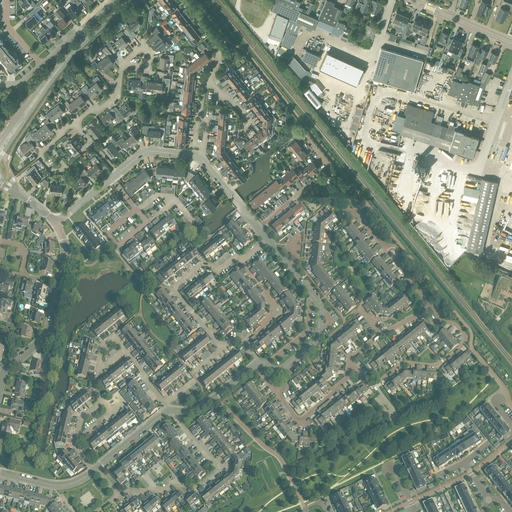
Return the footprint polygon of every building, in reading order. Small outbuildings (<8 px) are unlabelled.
[(19,0),(18,1),(19,1),(21,3),(20,4),(22,7),(22,6),(26,10),(26,9),(32,5),(35,8),(37,6),(32,0),(28,0),(27,0),(19,0)] [(73,4),(67,9),(74,18),(82,11),(77,6),(80,3),(77,0),(70,0),(73,4)] [(171,0),(170,1),(169,0),(167,0),(161,5),(164,9),(165,8),(175,0),(171,0)] [(179,0),(175,0),(165,8),(169,13),(172,11),(174,13),(178,10),(174,6),(180,1),(179,0)] [(244,0),(251,3),(249,7),(254,10),(256,5),(257,5),(259,1),(261,3),(262,0),(244,0)] [(292,7),(275,0),(273,5),(272,10),(271,10),(289,18),(296,21),(300,11),(299,11),(292,8),(292,7)] [(292,8),(299,11),(300,7),(299,7),(299,6),(301,1),(297,0),(295,0),(292,7),(292,8)] [(318,19),(319,20),(335,27),(335,26),(337,22),(342,10),(333,6),(335,3),(327,0),(318,19)] [(370,0),(358,0),(357,4),(355,9),(356,8),(360,10),(359,12),(362,14),(363,11),(366,13),(368,9),(367,8),(370,0)] [(375,16),(375,14),(378,15),(382,4),(373,1),(369,12),(371,12),(370,15),(371,16),(374,16),(375,16)] [(485,16),(490,4),(482,1),(478,12),(478,13),(479,14),(480,14),(481,14),(485,16)] [(46,7),(43,3),(40,6),(45,12),(48,10),(46,7)] [(34,8),(29,13),(31,16),(25,22),(31,28),(40,20),(34,14),(41,8),(38,5),(37,6),(34,8)] [(176,16),(173,18),(176,22),(183,16),(186,14),(189,12),(188,10),(186,8),(183,11),(184,12),(181,14),(178,10),(174,13),(176,16)] [(500,8),(496,20),(498,21),(499,22),(500,23),(501,22),(504,23),(508,12),(500,8)] [(65,21),(68,19),(60,9),(55,14),(61,20),(58,23),(62,28),(67,23),(65,21)] [(300,11),(296,21),(301,23),(315,29),(319,20),(318,19),(300,11)] [(396,12),(391,25),(393,26),(394,24),(398,25),(398,24),(402,15),(396,12)] [(277,13),(269,36),(280,40),(288,18),(277,13)] [(401,33),(405,35),(407,29),(404,28),(406,22),(408,17),(402,15),(398,24),(402,25),(400,29),(403,30),(401,33)] [(176,22),(180,26),(186,21),(183,16),(176,22)] [(126,28),(127,30),(130,32),(131,31),(132,32),(138,28),(141,26),(140,26),(141,25),(136,20),(128,27),(128,26),(126,27),(123,22),(127,19),(125,18),(121,21),(122,23),(126,28)] [(289,18),(285,30),(296,35),(301,23),(296,21),(289,18)] [(409,24),(407,29),(411,31),(410,33),(412,33),(413,30),(418,32),(422,23),(421,23),(422,22),(418,20),(417,22),(414,20),(412,25),(409,24)] [(49,27),(46,29),(52,37),(53,37),(55,35),(57,32),(59,29),(55,25),(54,25),(50,21),(46,24),(49,27)] [(190,25),(186,21),(180,26),(183,30),(190,25)] [(429,27),(422,23),(418,32),(423,35),(420,43),(425,45),(428,38),(425,36),(429,27)] [(187,35),(193,29),(190,25),(183,30),(187,35)] [(352,28),(344,25),(342,29),(350,33),(352,28)] [(367,25),(360,44),(370,48),(377,29),(367,25)] [(44,43),(44,44),(50,39),(49,38),(51,37),(52,37),(46,29),(43,27),(39,30),(42,33),(38,36),(40,38),(41,39),(40,40),(43,43),(44,43)] [(153,45),(161,38),(159,36),(161,34),(157,29),(152,33),(154,35),(149,39),(153,45)] [(189,39),(197,33),(200,31),(198,29),(198,30),(197,30),(195,31),(193,29),(187,35),(185,35),(189,39)] [(115,39),(117,41),(123,48),(127,44),(124,40),(127,38),(122,31),(117,35),(118,37),(115,39)] [(437,42),(436,47),(442,49),(443,45),(444,45),(445,43),(448,35),(442,32),(440,36),(439,35),(438,39),(439,39),(438,40),(437,42)] [(197,33),(188,41),(193,46),(196,43),(195,42),(200,38),(197,33)] [(161,38),(153,45),(158,50),(162,47),(164,49),(165,51),(173,45),(166,36),(162,40),(161,38)] [(452,53),(458,40),(457,40),(457,39),(454,37),(454,38),(453,38),(450,44),(447,43),(444,50),(452,53)] [(0,61),(1,62),(8,69),(11,73),(13,72),(18,67),(21,64),(17,59),(16,59),(2,43),(3,43),(0,39),(0,61)] [(123,48),(117,41),(115,43),(112,39),(106,43),(112,50),(114,48),(117,52),(123,48)] [(458,40),(452,53),(460,57),(463,50),(459,48),(462,42),(461,42),(462,41),(459,39),(458,40)] [(311,45),(309,50),(318,54),(320,49),(311,45)] [(472,62),(478,47),(472,45),(466,60),(472,62)] [(104,52),(99,56),(102,60),(109,68),(114,64),(113,62),(116,59),(108,49),(106,47),(102,50),(104,52)] [(381,48),(372,79),(414,91),(423,61),(381,48)] [(482,58),(485,59),(488,52),(482,49),(481,52),(479,51),(477,55),(474,61),(476,61),(476,62),(479,63),(482,58)] [(315,65),(319,56),(306,50),(302,59),(315,65)] [(327,52),(319,69),(356,85),(364,68),(327,52)] [(205,53),(201,56),(206,63),(210,60),(205,53)] [(492,53),(489,61),(488,61),(487,65),(490,66),(492,62),(495,64),(498,56),(492,53)] [(165,59),(160,58),(159,68),(168,69),(169,61),(173,62),(174,55),(166,54),(165,59)] [(197,60),(202,66),(206,63),(201,56),(197,59),(197,60)] [(103,73),(109,68),(102,60),(97,64),(95,61),(91,64),(96,70),(99,67),(103,73)] [(196,61),(192,63),(198,70),(199,71),(203,68),(202,66),(197,60),(196,61)] [(486,64),(481,62),(478,73),(483,75),(486,64)] [(188,63),(187,64),(188,66),(193,72),(194,72),(196,70),(198,73),(200,73),(200,72),(199,71),(198,70),(192,63),(189,65),(188,63)] [(182,73),(183,73),(185,73),(193,74),(193,72),(194,72),(193,72),(188,66),(187,64),(186,65),(188,67),(186,68),(182,67),(182,73)] [(229,69),(227,66),(219,72),(225,79),(232,74),(229,69)] [(225,79),(221,83),(222,85),(223,86),(227,82),(227,81),(229,84),(238,76),(235,72),(232,74),(225,79)] [(487,84),(491,74),(485,72),(481,81),(487,84)] [(454,74),(452,80),(448,94),(457,97),(456,101),(459,102),(460,102),(461,100),(472,104),(479,85),(468,81),(469,79),(454,74)] [(90,84),(92,86),(97,93),(102,90),(99,86),(103,83),(97,76),(92,80),(92,82),(90,84)] [(232,87),(241,80),(238,76),(229,84),(232,87)] [(169,87),(170,79),(166,79),(165,84),(155,83),(154,93),(156,93),(157,92),(162,93),(165,94),(165,87),(169,87)] [(135,91),(143,92),(143,85),(140,84),(140,82),(137,81),(137,82),(133,82),(133,81),(129,80),(128,83),(128,84),(128,89),(135,89),(135,91)] [(236,92),(245,84),(241,80),(232,87),(230,89),(227,91),(229,93),(234,89),(236,92)] [(151,92),(154,93),(155,83),(144,82),(143,85),(143,92),(146,92),(146,91),(151,91),(151,92)] [(239,96),(246,91),(248,89),(245,84),(236,92),(239,96)] [(97,93),(92,86),(89,88),(86,85),(81,89),(86,96),(89,94),(92,98),(97,93)] [(303,93),(316,109),(322,104),(309,88),(303,93)] [(74,95),(72,97),(80,107),(86,103),(83,99),(86,97),(80,90),(77,93),(74,95)] [(246,91),(239,96),(243,101),(250,95),(246,91)] [(250,107),(257,101),(260,99),(257,95),(247,103),(250,107)] [(74,112),(80,107),(72,97),(69,100),(72,103),(70,104),(67,101),(63,104),(68,110),(69,110),(71,109),(74,112)] [(68,110),(63,104),(61,101),(57,104),(52,108),(59,116),(64,112),(65,113),(68,110)] [(254,111),(261,106),(257,101),(250,107),(254,111)] [(119,111),(116,114),(117,114),(121,119),(121,120),(125,117),(133,111),(126,103),(124,104),(125,105),(119,110),(120,111),(119,111)] [(257,115),(267,107),(264,103),(261,106),(254,111),(257,115)] [(463,133),(430,122),(434,112),(407,104),(404,113),(406,114),(405,117),(403,123),(400,133),(458,152),(457,155),(472,160),(475,150),(477,149),(478,147),(477,145),(480,135),(466,130),(466,131),(464,130),(463,133)] [(179,105),(179,107),(181,107),(181,111),(181,113),(185,114),(190,114),(190,112),(190,106),(182,105),(179,105)] [(257,115),(261,119),(267,114),(270,111),(267,107),(257,115)] [(53,121),(59,116),(52,108),(53,109),(45,116),(47,118),(51,124),(52,125),(55,122),(53,121)] [(216,115),(216,117),(218,117),(227,118),(229,119),(230,113),(228,113),(227,113),(227,110),(220,110),(219,112),(219,115),(216,115)] [(262,119),(263,120),(271,121),(273,121),(274,116),(270,111),(267,114),(261,119),(261,120),(262,119)] [(118,122),(121,119),(117,114),(116,114),(115,112),(111,115),(109,112),(101,119),(106,126),(115,119),(118,122)] [(403,123),(405,117),(396,114),(394,120),(403,123)] [(176,122),(176,124),(178,124),(186,125),(187,117),(178,116),(178,122),(176,122)] [(47,127),(51,124),(47,118),(41,123),(43,126),(40,128),(47,136),(52,132),(47,127)] [(93,125),(97,122),(95,119),(89,124),(91,127),(87,130),(95,139),(101,134),(93,125)] [(153,140),(154,131),(154,126),(152,125),(151,126),(143,126),(143,133),(147,133),(146,139),(153,140)] [(30,130),(28,131),(30,134),(31,134),(34,138),(37,141),(39,139),(41,141),(47,136),(40,128),(38,130),(36,127),(31,131),(30,130)] [(154,131),(153,140),(159,141),(160,135),(164,135),(165,128),(161,127),(160,131),(154,131)] [(128,139),(133,145),(138,141),(135,138),(139,135),(133,128),(130,131),(133,134),(128,139)] [(249,130),(247,132),(258,144),(262,141),(256,134),(254,136),(249,130)] [(272,131),(262,130),(261,131),(260,131),(266,138),(267,139),(272,135),(273,131),(272,131)] [(262,141),(266,138),(260,131),(256,134),(262,141)] [(253,148),(258,144),(247,132),(246,133),(250,139),(248,141),(253,148)] [(39,144),(34,138),(31,134),(25,139),(28,143),(25,145),(24,144),(20,148),(21,150),(20,153),(21,155),(23,156),(25,156),(26,155),(27,157),(32,153),(31,152),(36,148),(35,147),(39,144)] [(65,135),(60,139),(63,143),(65,145),(67,147),(68,146),(71,149),(78,143),(75,138),(70,142),(68,139),(65,135)] [(119,145),(116,142),(113,138),(108,142),(110,144),(104,149),(107,153),(107,154),(111,159),(118,153),(114,148),(119,145)] [(133,145),(128,139),(125,141),(122,138),(120,140),(120,139),(116,142),(119,145),(122,149),(125,147),(128,150),(133,145)] [(302,145),(299,142),(297,143),(295,140),(289,145),(291,148),(290,148),(293,152),(302,145)] [(248,141),(245,143),(243,141),(240,141),(236,144),(240,149),(244,146),(249,152),(253,148),(248,141)] [(74,157),(70,160),(72,163),(76,159),(81,155),(79,153),(78,151),(82,148),(78,143),(71,149),(74,153),(72,154),(74,157)] [(306,150),(307,149),(305,147),(304,148),(303,148),(304,147),(302,145),(302,146),(302,145),(293,152),(296,156),(303,151),(304,151),(306,150)] [(219,157),(225,152),(224,151),(224,150),(216,149),(216,153),(214,154),(217,158),(218,158),(219,157)] [(299,160),(308,153),(306,150),(304,151),(303,151),(296,156),(299,160)] [(218,158),(221,162),(228,156),(225,152),(219,157),(218,158)] [(101,163),(95,156),(90,160),(94,165),(91,168),(97,175),(102,171),(98,166),(101,163)] [(225,166),(232,160),(228,156),(221,162),(219,163),(216,166),(218,167),(222,164),(222,165),(223,164),(225,166)] [(228,170),(235,164),(237,162),(234,158),(232,160),(225,166),(228,170)] [(313,162),(309,165),(315,171),(314,172),(315,174),(317,172),(315,171),(318,169),(313,162)] [(231,174),(238,168),(235,164),(228,170),(231,174)] [(391,164),(389,179),(393,180),(393,184),(396,184),(396,180),(399,180),(401,165),(391,164)] [(32,172),(26,177),(30,181),(37,175),(39,174),(37,171),(37,169),(36,168),(34,165),(29,169),(32,172)] [(305,168),(311,175),(314,172),(315,171),(309,165),(305,168)] [(161,176),(162,166),(156,166),(156,167),(150,169),(153,175),(156,174),(155,176),(161,176)] [(405,175),(410,177),(414,168),(409,166),(405,175)] [(426,179),(429,168),(425,167),(419,166),(418,172),(423,173),(422,174),(421,174),(420,174),(420,176),(421,176),(422,176),(422,178),(426,179)] [(93,179),(97,175),(91,168),(87,171),(93,179)] [(187,179),(190,172),(185,169),(185,168),(179,168),(179,169),(178,180),(185,181),(187,179)] [(242,173),(238,168),(231,174),(233,176),(231,178),(232,179),(229,181),(230,182),(242,173)] [(293,168),(289,171),(299,183),(296,179),(297,178),(298,179),(300,177),(298,175),(297,174),(296,172),(293,168)] [(309,181),(310,182),(312,181),(309,176),(311,175),(305,168),(301,171),(307,178),(308,177),(309,178),(307,180),(309,182),(309,181)] [(150,176),(153,175),(150,169),(145,170),(144,169),(139,173),(146,181),(150,177),(150,176)] [(300,169),(296,172),(297,174),(298,175),(300,177),(303,181),(305,179),(309,184),(310,182),(309,181),(309,182),(307,180),(309,178),(308,177),(307,178),(301,171),(300,169)] [(288,170),(284,173),(285,175),(286,174),(291,181),(294,179),(298,184),(299,183),(289,171),(288,170)] [(187,179),(186,181),(188,182),(188,181),(192,185),(200,179),(196,175),(195,175),(190,172),(187,179)] [(142,185),(146,181),(139,173),(136,176),(137,176),(136,177),(142,185)] [(242,173),(230,182),(231,184),(234,182),(235,182),(237,181),(239,183),(246,178),(242,173)] [(37,175),(30,181),(34,186),(41,180),(41,179),(42,178),(39,174),(37,175)] [(285,175),(282,177),(287,184),(288,184),(291,181),(286,174),(285,175)] [(87,185),(81,178),(79,175),(74,178),(77,181),(82,188),(87,185)] [(280,175),(276,178),(277,180),(283,188),(286,185),(287,186),(289,185),(288,184),(287,184),(282,177),(280,175)] [(137,188),(142,185),(136,177),(135,178),(134,178),(131,180),(137,188)] [(196,190),(203,184),(202,183),(202,182),(200,179),(192,185),(196,190)] [(129,187),(126,190),(131,196),(134,193),(133,192),(137,188),(131,180),(129,182),(128,181),(126,183),(126,184),(127,185),(129,187)] [(279,191),(283,188),(277,180),(273,183),(279,191)] [(78,192),(82,188),(77,181),(72,185),(78,192)] [(511,188),(482,182),(465,253),(498,260),(511,197),(511,188)] [(276,194),(279,191),(273,183),(269,186),(274,192),(276,194)] [(199,194),(207,188),(204,185),(203,184),(196,190),(199,194)] [(272,194),(274,192),(269,186),(266,189),(272,197),(273,196),(272,194)] [(199,194),(197,196),(198,198),(201,196),(203,199),(205,197),(210,193),(209,192),(210,191),(207,188),(199,194)] [(271,198),(272,197),(266,189),(262,192),(267,198),(269,196),(271,198)] [(147,190),(142,194),(146,199),(151,195),(148,192),(147,190)] [(263,201),(267,198),(262,192),(258,195),(263,201)] [(121,202),(114,194),(108,198),(115,207),(121,202)] [(259,204),(263,201),(258,195),(254,198),(259,204)] [(205,209),(213,202),(209,198),(207,199),(205,197),(203,199),(198,203),(200,206),(201,204),(205,209)] [(447,213),(447,203),(446,203),(446,197),(439,197),(438,213),(447,213)] [(108,198),(103,202),(110,211),(112,213),(114,211),(112,209),(115,207),(108,198)] [(255,208),(259,204),(254,198),(250,201),(249,203),(254,209),(256,208),(255,208)] [(103,202),(98,206),(105,215),(106,214),(107,216),(108,215),(107,213),(110,211),(103,202)] [(213,202),(205,209),(208,213),(216,207),(213,202)] [(300,216),(304,213),(303,212),(306,211),(301,204),(296,209),(294,209),(300,216)] [(105,215),(98,206),(93,211),(94,212),(100,219),(101,219),(105,215)] [(294,210),(291,212),(298,221),(301,218),(300,216),(294,209),(296,209),(294,207),(292,208),(294,210)] [(324,216),(330,224),(336,219),(330,211),(328,213),(326,210),(323,212),(326,215),(324,216)] [(101,220),(101,219),(100,219),(94,212),(89,216),(96,224),(101,220)] [(294,224),(298,221),(291,212),(288,215),(287,215),(292,222),(294,224)] [(286,216),(283,219),(288,225),(292,222),(287,215),(288,215),(287,213),(285,214),(286,216)] [(324,216),(322,213),(319,215),(322,218),(318,221),(319,222),(316,224),(324,228),(330,224),(324,216)] [(163,222),(170,230),(174,227),(177,225),(173,221),(175,219),(172,215),(168,219),(163,222)] [(12,227),(12,230),(15,230),(16,229),(21,230),(22,226),(24,217),(18,216),(17,222),(14,221),(12,227)] [(29,232),(32,226),(28,225),(30,219),(24,217),(22,226),(27,228),(27,231),(29,232)] [(235,225),(233,223),(237,219),(235,217),(230,222),(229,223),(230,224),(227,227),(230,231),(239,224),(238,222),(235,225)] [(279,219),(277,221),(279,222),(276,225),(281,231),(282,233),(286,230),(279,222),(280,221),(279,219)] [(290,227),(288,225),(283,219),(280,221),(279,222),(286,230),(290,227)] [(165,234),(170,230),(163,222),(159,226),(165,234)] [(37,234),(42,226),(37,223),(34,227),(32,226),(29,232),(31,233),(35,236),(37,234)] [(347,224),(341,229),(342,232),(344,230),(347,234),(355,228),(356,227),(359,225),(358,223),(355,225),(356,226),(354,227),(354,226),(352,224),(349,226),(348,225),(347,224)] [(80,237),(88,230),(84,224),(75,231),(80,237)] [(233,235),(239,230),(238,228),(241,226),(239,224),(230,231),(228,233),(232,237),(233,235)] [(324,234),(324,228),(316,224),(316,228),(314,228),(314,233),(324,234)] [(273,234),(275,236),(281,231),(276,225),(272,228),(275,232),(273,234)] [(355,228),(347,234),(351,238),(358,232),(357,230),(356,229),(357,228),(358,229),(361,226),(359,225),(356,227),(355,228)] [(42,226),(37,234),(40,236),(38,238),(40,240),(41,242),(46,239),(44,235),(47,229),(42,226)] [(161,238),(165,234),(159,226),(154,229),(161,238)] [(156,241),(161,238),(154,229),(150,233),(156,241)] [(84,242),(93,235),(88,230),(80,237),(84,242)] [(237,239),(246,232),(244,230),(241,233),(239,230),(233,235),(237,239)] [(358,232),(351,238),(354,242),(362,236),(363,235),(366,233),(364,231),(361,233),(362,234),(361,235),(360,234),(358,232)] [(237,239),(234,241),(238,245),(246,239),(244,236),(247,234),(246,232),(237,239)] [(362,236),(354,242),(357,246),(360,243),(360,244),(363,241),(365,240),(363,238),(362,237),(363,236),(364,237),(367,234),(366,233),(363,235),(362,236)] [(89,247),(97,241),(93,235),(84,242),(89,247)] [(219,239),(216,236),(214,237),(221,246),(226,242),(221,237),(219,239)] [(217,249),(221,246),(214,237),(213,239),(215,242),(213,243),(217,249)] [(248,241),(246,239),(238,245),(237,246),(241,250),(244,248),(252,240),(251,238),(248,241)] [(45,250),(54,249),(54,243),(48,244),(46,239),(41,242),(42,244),(41,244),(42,250),(45,250)] [(144,243),(151,251),(155,247),(149,239),(144,243)] [(357,246),(355,247),(358,252),(366,245),(367,244),(370,242),(368,240),(366,242),(367,244),(366,245),(365,243),(363,241),(360,244),(360,243),(357,246)] [(93,253),(101,246),(97,241),(89,247),(93,253)] [(141,257),(145,253),(140,246),(136,242),(132,246),(139,254),(141,257)] [(217,249),(213,243),(211,245),(208,242),(206,244),(213,252),(217,249)] [(366,245),(358,252),(362,256),(369,249),(368,247),(367,246),(368,245),(369,246),(371,244),(370,242),(367,244),(366,245)] [(151,251),(144,243),(140,246),(145,253),(146,255),(151,251)] [(209,256),(213,252),(206,244),(205,245),(207,248),(204,250),(209,256)] [(134,258),(139,254),(132,246),(128,250),(134,258)] [(190,251),(188,252),(194,259),(198,264),(200,263),(196,259),(197,258),(196,257),(198,256),(194,251),(195,250),(192,247),(189,250),(190,251)] [(369,249),(362,256),(365,260),(373,253),(374,252),(377,250),(375,248),(372,250),(373,252),(372,253),(371,251),(369,249)] [(42,258),(48,259),(48,255),(55,255),(54,249),(45,250),(45,255),(42,255),(42,258)] [(209,256),(204,250),(203,251),(200,249),(198,251),(200,253),(205,259),(209,256)] [(136,260),(134,258),(128,250),(123,253),(126,257),(124,259),(129,265),(136,260)] [(373,253),(365,260),(368,264),(376,257),(374,255),(373,254),(374,253),(375,254),(378,252),(377,250),(374,252),(373,253)] [(187,251),(183,254),(184,256),(190,262),(192,261),(193,260),(194,261),(193,262),(196,266),(198,264),(194,259),(188,252),(187,251)] [(188,269),(180,259),(178,256),(174,260),(176,262),(181,269),(184,267),(187,270),(188,269)] [(187,264),(190,262),(184,256),(180,259),(188,269),(190,268),(187,264)] [(379,257),(372,263),(375,267),(383,261),(384,260),(386,258),(385,256),(382,258),(383,259),(382,260),(381,259),(380,257),(379,257)] [(48,261),(48,259),(42,258),(41,260),(44,261),(43,266),(52,268),(53,263),(48,261)] [(383,261),(375,267),(376,268),(378,271),(386,265),(384,263),(383,262),(384,261),(385,262),(388,260),(386,258),(384,260),(383,261)] [(321,266),(321,260),(312,259),(311,264),(313,264),(312,269),(321,266)] [(252,273),(263,264),(260,260),(252,266),(253,268),(250,271),(252,273)] [(179,271),(181,269),(176,262),(172,266),(180,276),(182,274),(179,271)] [(258,274),(266,268),(263,264),(252,273),(254,275),(257,272),(258,274)] [(386,265),(378,271),(381,275),(389,269),(390,268),(393,266),(391,264),(389,266),(390,267),(389,268),(388,267),(386,265)] [(51,274),(52,268),(43,266),(42,271),(39,271),(38,274),(44,276),(45,273),(51,274)] [(179,277),(180,276),(172,266),(168,269),(173,276),(176,274),(179,277)] [(316,277),(324,270),(321,266),(312,269),(314,271),(313,273),(316,277)] [(389,269),(381,275),(385,279),(392,273),(391,271),(390,270),(391,269),(392,270),(394,268),(393,266),(390,268),(389,269)] [(258,281),(269,272),(266,268),(258,274),(260,276),(256,279),(258,281)] [(171,277),(173,276),(168,269),(164,272),(172,282),(174,281),(171,277)] [(235,272),(234,269),(226,275),(228,277),(229,278),(230,277),(233,281),(244,272),(242,270),(239,272),(237,270),(235,272)] [(316,283),(327,274),(324,270),(316,277),(317,278),(314,281),(316,283)] [(170,283),(172,282),(164,272),(156,278),(162,285),(168,280),(170,283)] [(236,285),(244,278),(243,277),(246,274),(244,272),(233,281),(236,285)] [(269,278),(272,275),(269,272),(258,281),(260,283),(263,280),(265,282),(267,281),(270,278),(269,278)] [(392,273),(385,279),(388,283),(396,277),(397,276),(399,274),(398,272),(395,274),(396,275),(395,276),(394,275),(392,273)] [(202,275),(209,284),(214,280),(209,274),(207,276),(204,273),(202,275)] [(267,287),(278,278),(274,274),(272,275),(269,278),(270,278),(267,281),(268,282),(265,285),(267,287)] [(322,285),(330,278),(327,274),(316,283),(318,286),(321,283),(322,285)] [(396,277),(388,283),(391,287),(399,281),(397,279),(396,278),(397,277),(398,278),(401,276),(399,274),(397,276),(396,277)] [(205,287),(209,284),(202,275),(201,276),(203,279),(200,281),(205,287)] [(511,281),(501,277),(496,287),(494,291),(500,294),(502,290),(507,292),(509,287),(511,287),(511,281)] [(241,287),(249,281),(250,280),(248,278),(245,280),(244,278),(236,285),(240,289),(241,287)] [(273,289),(281,282),(278,278),(267,287),(268,289),(272,287),(273,289)] [(322,291),(333,282),(330,278),(322,285),(324,286),(320,289),(322,291)] [(12,290),(14,282),(6,280),(5,284),(0,282),(0,290),(7,292),(8,289),(12,290)] [(205,287),(200,281),(199,282),(196,280),(194,281),(203,292),(207,289),(205,287)] [(244,291),(255,282),(253,280),(250,282),(249,281),(241,287),(244,291)] [(195,285),(192,287),(199,295),(203,292),(194,281),(193,283),(195,285)] [(248,295),(255,289),(254,287),(257,284),(255,282),(244,291),(248,295)] [(273,295),(284,286),(281,282),(273,289),(274,290),(271,293),(273,295)] [(333,282),(322,291),(324,294),(327,291),(329,293),(337,286),(333,282)] [(23,283),(21,292),(24,293),(25,298),(27,298),(27,299),(29,299),(27,305),(30,306),(32,300),(34,292),(31,291),(29,291),(30,289),(31,284),(23,283)] [(34,292),(32,300),(39,302),(40,297),(44,298),(44,295),(47,296),(49,289),(46,288),(39,286),(38,290),(35,290),(34,292)] [(188,286),(186,288),(188,291),(195,299),(199,295),(192,287),(191,289),(188,286)] [(284,286),(273,295),(275,297),(278,295),(279,296),(287,290),(284,286)] [(332,299),(343,291),(340,286),(332,293),(333,295),(330,297),(332,299)] [(159,300),(169,292),(168,290),(165,292),(163,290),(162,290),(160,287),(154,291),(157,295),(155,296),(159,300)] [(187,292),(184,294),(189,300),(191,302),(195,299),(188,291),(186,288),(184,289),(187,292)] [(251,299),(262,290),(260,288),(257,290),(255,289),(248,295),(251,299)] [(253,315),(259,322),(265,317),(264,316),(264,313),(267,313),(267,307),(265,307),(265,304),(267,303),(261,295),(264,292),(262,290),(251,299),(257,307),(257,311),(253,315)] [(338,301),(346,295),(343,291),(332,299),(334,302),(337,299),(338,301)] [(160,305),(162,304),(169,298),(168,296),(171,293),(169,292),(159,300),(157,302),(160,305)] [(281,305),(292,296),(289,292),(281,298),(283,300),(279,302),(281,305)] [(339,307),(349,299),(346,295),(338,301),(340,303),(337,305),(339,307)] [(288,306),(295,300),(292,296),(281,305),(283,307),(286,304),(288,306)] [(365,309),(376,300),(372,296),(365,302),(366,304),(363,307),(365,309)] [(408,310),(410,308),(407,305),(409,303),(403,296),(399,299),(408,310)] [(164,306),(162,308),(163,310),(164,310),(164,309),(166,308),(173,302),(176,300),(174,298),(171,301),(169,298),(162,304),(164,306)] [(198,309),(201,312),(213,302),(210,298),(207,299),(201,304),(203,306),(198,309)] [(345,309),(353,303),(349,299),(339,307),(340,310),(343,307),(345,309)] [(406,312),(408,310),(399,299),(395,302),(401,310),(403,308),(406,312)] [(11,308),(12,302),(5,300),(5,303),(0,301),(0,309),(7,311),(7,307),(11,308)] [(166,308),(164,309),(167,313),(169,312),(176,306),(174,304),(177,301),(176,300),(173,302),(166,308)] [(211,304),(201,312),(202,314),(206,310),(208,312),(216,306),(215,304),(218,302),(216,300),(213,302),(211,304)] [(297,305),(298,304),(295,300),(288,306),(291,310),(291,312),(290,314),(290,315),(286,319),(292,326),(296,323),(295,321),(297,319),(297,316),(300,316),(300,311),(298,311),(298,308),(297,305)] [(371,310),(379,304),(376,300),(365,309),(367,311),(370,309),(371,310)] [(404,313),(401,310),(395,302),(391,306),(397,313),(399,312),(402,315),(404,313)] [(353,303),(345,309),(346,311),(343,313),(345,315),(348,313),(356,307),(353,303)] [(383,318),(385,309),(382,308),(379,304),(371,310),(376,317),(378,315),(381,315),(381,318),(383,318)] [(172,316),(182,308),(181,306),(178,309),(176,306),(169,312),(172,316)] [(207,320),(217,312),(219,310),(216,306),(208,312),(210,315),(206,318),(207,320)] [(391,318),(397,313),(391,306),(387,309),(385,309),(383,318),(386,319),(387,316),(390,317),(391,318)] [(40,324),(42,315),(36,314),(37,309),(30,308),(28,315),(32,316),(31,323),(35,324),(35,323),(40,324)] [(175,320),(182,314),(181,312),(184,310),(182,308),(172,316),(175,320)] [(0,309),(0,320),(6,323),(8,316),(6,315),(7,311),(0,309)] [(116,312),(112,315),(118,321),(120,325),(122,327),(123,325),(119,320),(122,318),(124,316),(119,310),(116,312)] [(214,320),(220,316),(217,312),(207,320),(209,322),(213,318),(214,320)] [(179,324),(189,316),(187,314),(184,317),(182,314),(175,320),(179,324)] [(224,320),(226,318),(223,314),(220,316),(214,320),(216,323),(213,325),(215,327),(224,320)] [(112,315),(108,318),(114,325),(116,323),(120,328),(122,327),(120,325),(118,321),(112,315)] [(257,324),(259,322),(253,315),(249,318),(258,329),(260,327),(257,324)] [(179,324),(176,326),(177,328),(178,327),(180,329),(182,328),(189,322),(187,320),(190,318),(189,316),(179,324)] [(292,326),(286,319),(284,320),(282,317),(280,319),(288,329),(292,326)] [(111,326),(114,325),(108,318),(104,321),(112,331),(114,330),(111,326)] [(221,329),(230,322),(229,322),(226,318),(224,320),(215,327),(216,329),(219,326),(221,329)] [(255,331),(258,329),(249,318),(244,321),(251,329),(253,328),(255,331)] [(284,332),(288,329),(280,319),(277,320),(280,323),(278,325),(284,332)] [(100,324),(105,331),(108,329),(111,333),(112,331),(104,321),(100,324)] [(352,323),(350,325),(351,326),(356,332),(360,329),(358,327),(360,325),(356,321),(355,322),(355,321),(352,323)] [(419,321),(417,322),(419,324),(417,326),(425,337),(429,342),(432,340),(430,337),(429,338),(424,332),(430,328),(425,321),(422,324),(421,323),(419,321)] [(189,322),(182,328),(185,332),(192,326),(195,324),(194,322),(191,325),(189,322)] [(230,322),(221,329),(223,331),(219,333),(223,338),(232,330),(230,328),(233,326),(230,322)] [(27,329),(28,325),(21,323),(19,330),(22,330),(21,337),(31,339),(33,330),(27,329)] [(104,338),(105,339),(107,338),(103,333),(105,331),(100,324),(96,328),(101,334),(104,338)] [(195,331),(194,328),(197,326),(195,324),(192,326),(185,332),(183,334),(186,338),(195,331)] [(270,326),(278,337),(283,334),(276,326),(274,328),(272,325),(270,326)] [(358,334),(356,332),(351,326),(350,325),(348,326),(349,328),(347,330),(355,341),(357,339),(355,336),(358,334)] [(104,341),(105,339),(104,338),(101,334),(96,328),(95,326),(90,329),(93,333),(91,334),(95,340),(100,336),(104,341)] [(128,326),(121,332),(123,335),(120,337),(121,339),(132,331),(128,326)] [(274,340),(278,337),(270,326),(267,328),(270,331),(268,333),(274,340)] [(423,338),(425,337),(417,326),(414,328),(412,327),(411,328),(419,337),(421,335),(423,338)] [(416,339),(419,337),(411,328),(410,329),(411,331),(409,333),(417,343),(419,342),(416,339)] [(441,339),(450,332),(449,330),(448,331),(445,329),(437,335),(438,335),(435,338),(436,340),(439,337),(441,339)] [(354,342),(355,341),(347,330),(344,332),(343,330),(341,331),(349,341),(351,339),(354,342)] [(128,340),(135,335),(132,331),(121,339),(123,341),(126,338),(128,340)] [(274,340),(268,333),(266,334),(264,331),(262,333),(270,344),(274,340)] [(347,343),(349,341),(341,331),(340,333),(341,334),(339,336),(347,347),(349,346),(347,343)] [(441,346),(452,337),(450,334),(451,333),(450,332),(441,339),(443,341),(440,344),(441,346)] [(266,347),(270,344),(262,333),(259,335),(262,338),(261,339),(263,342),(262,342),(265,345),(266,347)] [(415,345),(417,343),(409,333),(406,335),(405,333),(403,334),(411,343),(413,342),(415,345)] [(408,345),(411,343),(403,334),(402,335),(403,337),(401,339),(409,350),(411,352),(413,351),(408,345)] [(126,348),(138,339),(135,335),(128,340),(130,343),(125,347),(126,348)] [(205,337),(201,340),(206,346),(208,349),(211,353),(214,351),(210,345),(209,346),(207,345),(210,343),(212,341),(207,335),(205,337)] [(263,342),(261,339),(259,337),(257,339),(254,336),(252,337),(261,348),(265,345),(262,342),(263,342)] [(346,349),(347,347),(339,336),(336,338),(335,337),(333,338),(336,342),(341,348),(343,346),(346,349)] [(133,346),(135,348),(144,341),(141,337),(138,339),(126,348),(128,350),(133,346)] [(257,351),(261,348),(252,337),(250,339),(252,342),(251,344),(257,351)] [(447,347),(457,340),(455,338),(454,339),(452,337),(441,346),(443,347),(446,345),(447,347)] [(83,346),(97,349),(98,347),(93,346),(94,343),(87,341),(88,338),(86,338),(86,341),(84,340),(83,346)] [(200,339),(196,342),(202,350),(204,348),(206,351),(208,349),(206,346),(201,340),(200,339)] [(397,339),(395,341),(397,342),(403,350),(405,348),(407,351),(409,350),(401,339),(398,341),(397,339)] [(457,340),(447,347),(449,349),(446,352),(448,354),(451,351),(459,345),(456,342),(458,341),(457,340)] [(137,351),(132,355),(133,356),(145,347),(147,345),(144,341),(135,348),(137,351)] [(395,344),(393,346),(399,353),(401,356),(403,355),(400,351),(403,350),(397,342),(395,341),(394,342),(395,344)] [(191,345),(192,346),(197,353),(200,356),(202,354),(199,351),(202,350),(196,342),(195,342),(191,345)] [(340,348),(341,348),(336,342),(336,343),(330,347),(337,352),(339,352),(341,351),(340,350),(339,349),(340,348)] [(145,347),(133,356),(133,357),(134,358),(139,354),(141,356),(150,349),(147,345),(145,347)] [(187,349),(193,356),(196,354),(198,357),(200,356),(197,353),(192,346),(187,349)] [(389,346),(387,347),(389,349),(395,356),(397,354),(399,358),(401,356),(399,353),(393,346),(390,348),(389,346)] [(393,358),(395,356),(389,349),(387,347),(386,348),(387,350),(385,352),(393,363),(395,361),(393,358)] [(141,363),(153,353),(150,349),(141,356),(143,359),(140,361),(141,363)] [(189,359),(192,362),(194,361),(191,358),(193,356),(187,349),(184,352),(189,359)] [(233,355),(238,361),(242,358),(237,352),(235,349),(233,351),(235,354),(233,355)] [(91,356),(91,353),(80,350),(80,351),(79,355),(97,360),(97,357),(91,356)] [(457,352),(466,363),(470,360),(464,352),(461,354),(458,350),(457,352)] [(190,364),(192,362),(189,359),(184,352),(179,355),(181,357),(185,363),(187,361),(190,364)] [(392,364),(393,363),(385,352),(382,354),(381,352),(379,354),(387,363),(389,361),(392,364)] [(462,366),(466,363),(457,352),(455,353),(458,357),(456,359),(462,366)] [(146,362),(148,364),(156,357),(153,353),(141,363),(143,365),(146,362)] [(238,361),(233,355),(231,357),(229,354),(227,356),(234,365),(238,361)] [(385,364),(387,363),(379,354),(378,355),(379,356),(377,359),(385,369),(387,368),(385,364)] [(370,363),(368,364),(364,359),(363,359),(360,355),(357,357),(370,373),(373,371),(377,368),(373,362),(370,364),(370,363)] [(230,368),(234,365),(227,356),(225,358),(227,360),(225,362),(230,368)] [(144,370),(146,372),(151,368),(160,361),(156,357),(148,364),(150,367),(149,368),(148,367),(144,370)] [(462,366),(456,359),(453,360),(451,357),(449,358),(458,369),(462,366)] [(454,373),(458,369),(449,358),(447,360),(450,363),(448,365),(452,371),(454,373)] [(124,362),(130,369),(134,366),(128,359),(124,362)] [(384,371),(385,369),(377,359),(374,360),(373,359),(372,360),(373,362),(377,368),(378,369),(381,367),(384,371)] [(41,376),(42,372),(40,372),(42,362),(34,361),(31,371),(36,372),(35,375),(41,376)] [(88,366),(89,363),(78,361),(77,366),(94,370),(95,368),(88,366)] [(151,370),(152,370),(155,373),(163,366),(160,361),(151,368),(146,372),(148,374),(152,371),(151,370)] [(230,368),(225,362),(223,364),(221,361),(219,362),(226,371),(230,368)] [(120,365),(126,372),(130,369),(124,362),(120,365)] [(222,374),(226,371),(219,362),(217,364),(219,367),(217,368),(222,374)] [(448,365),(446,363),(444,365),(444,366),(441,369),(445,374),(447,372),(449,374),(452,371),(448,365)] [(181,366),(179,364),(175,367),(177,369),(184,378),(186,376),(183,373),(186,371),(181,366)] [(122,375),(126,372),(120,365),(116,369),(122,375)] [(222,374),(217,368),(215,370),(212,368),(211,369),(218,378),(222,374)] [(117,379),(122,375),(116,369),(112,372),(117,379)] [(182,379),(184,378),(177,369),(173,372),(177,378),(180,376),(182,379)] [(214,381),(218,378),(211,369),(209,371),(211,373),(209,375),(214,381)] [(429,369),(428,379),(433,380),(434,377),(436,377),(437,371),(432,371),(432,370),(429,369)] [(321,378),(323,381),(326,384),(327,383),(332,379),(332,371),(329,371),(325,370),(325,374),(322,373),(321,375),(323,377),(322,377),(321,378)] [(86,376),(87,373),(78,371),(77,377),(85,379),(90,380),(90,377),(86,376)] [(119,381),(117,379),(112,372),(108,375),(115,384),(119,381)] [(175,380),(177,378),(173,372),(169,375),(176,384),(178,383),(175,380)] [(403,382),(399,377),(398,376),(397,375),(395,377),(392,373),(390,375),(399,386),(403,382)] [(176,384),(169,375),(168,374),(163,377),(169,385),(172,383),(174,386),(176,384)] [(201,374),(199,376),(201,377),(203,380),(201,381),(206,387),(210,384),(203,376),(201,374)] [(214,381),(209,375),(207,377),(204,374),(203,376),(210,384),(214,381)] [(114,385),(115,384),(108,375),(104,378),(109,385),(112,383),(114,385)] [(395,389),(399,386),(390,375),(388,376),(391,380),(389,381),(395,389)] [(168,386),(169,385),(163,377),(160,381),(168,391),(170,389),(169,389),(170,388),(168,386)] [(111,387),(109,385),(104,378),(100,382),(107,390),(108,390),(111,387)] [(327,386),(326,384),(321,378),(317,381),(326,393),(328,391),(325,387),(327,386)] [(129,393),(137,385),(134,381),(127,387),(129,389),(127,391),(129,393)] [(166,392),(168,391),(160,381),(155,384),(161,391),(163,389),(166,392)] [(244,395),(254,387),(253,384),(254,383),(253,381),(251,383),(243,389),(245,391),(242,394),(244,395)] [(313,385),(319,392),(321,390),(324,394),(326,393),(317,381),(313,385)] [(391,392),(395,389),(389,381),(387,383),(388,384),(383,388),(387,392),(390,390),(391,392)] [(24,394),(26,384),(20,383),(21,382),(19,382),(19,383),(17,382),(14,394),(16,395),(15,398),(25,400),(26,394),(24,394)] [(359,386),(356,388),(363,395),(365,393),(369,390),(363,383),(359,386)] [(134,395),(141,389),(137,385),(129,393),(130,394),(132,392),(134,395)] [(315,395),(318,399),(320,398),(317,394),(319,392),(313,385),(309,388),(315,395)] [(351,386),(350,387),(359,398),(360,401),(364,397),(363,395),(356,388),(354,390),(351,386)] [(250,397),(259,389),(258,388),(257,389),(254,387),(244,395),(245,397),(248,395),(250,397)] [(349,387),(348,389),(351,393),(349,394),(355,402),(359,398),(350,387),(349,387)] [(305,391),(311,399),(313,397),(316,401),(318,399),(315,395),(309,388),(305,391)] [(134,399),(135,401),(144,393),(141,389),(134,395),(136,397),(134,399)] [(250,403),(261,395),(259,392),(260,391),(259,389),(250,397),(252,399),(249,402),(250,403)] [(88,401),(93,397),(88,391),(88,390),(81,395),(91,407),(92,406),(88,401)] [(309,400),(311,399),(305,391),(301,394),(310,406),(312,404),(309,400)] [(343,392),(341,394),(343,396),(351,405),(355,402),(349,394),(346,396),(343,392)] [(144,393),(135,401),(136,402),(137,402),(139,401),(141,403),(147,397),(144,393)] [(291,393),(285,398),(288,403),(294,398),(291,393)] [(308,407),(310,406),(301,394),(297,398),(303,405),(305,403),(308,407)] [(338,394),(336,395),(345,406),(347,409),(351,405),(343,396),(341,397),(338,394)] [(89,408),(91,407),(81,395),(77,399),(82,405),(85,403),(89,408)] [(256,405),(266,398),(265,396),(263,397),(261,395),(250,403),(252,405),(255,403),(256,405)] [(336,395),(334,397),(337,400),(335,402),(341,410),(345,406),(336,395)] [(82,405),(77,399),(75,397),(71,400),(81,412),(83,411),(80,407),(82,405)] [(142,409),(151,401),(147,397),(141,403),(143,405),(140,407),(142,409)] [(258,407),(255,410),(257,412),(260,409),(268,403),(265,400),(267,399),(266,398),(256,405),(258,407)] [(299,408),(303,405),(297,398),(295,399),(295,400),(291,404),(295,408),(298,406),(299,408)] [(23,420),(24,413),(22,412),(24,403),(13,400),(10,410),(17,412),(15,418),(23,420)] [(80,413),(81,412),(71,400),(69,401),(68,404),(65,408),(71,412),(73,410),(74,412),(77,410),(80,413)] [(330,400),(328,401),(337,413),(341,410),(335,402),(334,403),(333,404),(330,400)] [(145,409),(147,411),(154,405),(151,401),(142,409),(143,410),(145,409)] [(328,401),(327,403),(330,406),(327,408),(333,416),(336,414),(337,413),(328,401)] [(267,413),(278,404),(277,402),(273,405),(271,402),(264,408),(267,413)] [(270,417),(278,411),(276,409),(280,406),(278,404),(267,413),(270,417)] [(479,407),(473,412),(475,415),(480,411),(482,414),(480,416),(479,415),(475,418),(477,421),(483,416),(492,409),(488,404),(487,405),(481,409),(479,407)] [(151,415),(157,410),(154,405),(147,411),(151,415)] [(322,406),(320,408),(329,419),(332,417),(333,416),(327,408),(325,410),(322,406)] [(61,413),(60,418),(62,418),(75,422),(76,420),(71,419),(72,416),(69,415),(71,412),(65,408),(62,413),(61,413)] [(318,409),(318,410),(319,410),(321,413),(319,415),(325,422),(327,421),(329,419),(320,408),(318,409)] [(135,419),(134,417),(132,415),(133,414),(130,410),(129,411),(128,411),(126,412),(123,409),(122,411),(131,423),(135,419)] [(492,409),(483,416),(487,420),(496,413),(492,409)] [(270,417),(273,421),(281,415),(285,412),(283,410),(279,413),(278,411),(270,417)] [(122,415),(120,417),(125,424),(127,426),(131,423),(122,411),(120,412),(122,415)] [(281,415),(273,421),(276,424),(277,425),(282,420),(284,418),(282,417),(286,413),(285,412),(281,415)] [(487,420),(485,422),(486,423),(488,422),(491,425),(499,418),(496,413),(487,420)] [(318,418),(313,421),(317,426),(320,424),(321,426),(323,424),(325,422),(319,415),(317,417),(318,418)] [(125,424),(120,417),(118,419),(115,416),(114,417),(122,427),(125,424)] [(190,430),(192,433),(200,427),(207,421),(204,416),(196,423),(198,425),(195,427),(194,426),(190,430)] [(114,417),(112,419),(114,422),(112,424),(117,431),(122,427),(114,417)] [(275,426),(278,430),(286,424),(284,422),(288,419),(286,417),(284,418),(282,420),(277,425),(276,424),(275,426)] [(499,418),(491,425),(495,429),(503,423),(499,418)] [(202,429),(203,431),(211,425),(213,423),(212,422),(211,420),(209,419),(207,421),(200,427),(192,433),(195,436),(199,433),(198,432),(202,429)] [(18,432),(20,422),(10,420),(9,424),(8,424),(7,425),(3,424),(0,434),(10,437),(11,432),(13,431),(18,432)] [(117,431),(112,424),(110,425),(107,422),(105,424),(115,436),(119,433),(118,432),(119,432),(117,431)] [(213,423),(211,425),(203,431),(205,433),(201,436),(203,439),(207,435),(208,434),(209,434),(216,428),(216,426),(214,424),(213,423)] [(286,424),(278,430),(281,434),(289,428),(293,425),(291,423),(287,426),(286,424)] [(507,427),(503,423),(495,429),(499,434),(497,436),(507,427)] [(69,426),(61,424),(60,429),(74,432),(75,430),(69,429),(69,426)] [(111,439),(115,436),(105,424),(104,425),(106,428),(104,430),(111,439)] [(168,425),(158,433),(159,435),(161,434),(162,436),(164,435),(172,429),(168,425)] [(285,438),(286,436),(292,432),(290,430),(294,427),(293,425),(289,428),(281,434),(285,438)] [(470,435),(477,445),(481,443),(476,435),(480,433),(474,425),(471,427),(473,429),(471,430),(473,433),(470,435)] [(111,439),(104,430),(102,432),(98,427),(96,429),(105,440),(107,442),(111,439)] [(507,427),(497,436),(500,440),(503,438),(504,438),(510,433),(510,432),(507,427)] [(210,436),(212,438),(220,432),(216,428),(209,434),(208,434),(207,435),(203,439),(205,437),(206,439),(210,436)] [(101,444),(105,440),(96,429),(94,430),(98,435),(96,437),(101,444)] [(163,443),(175,433),(172,429),(164,435),(166,437),(162,441),(163,443)] [(210,443),(211,445),(223,436),(220,432),(212,438),(214,440),(210,443)] [(292,432),(286,436),(287,437),(288,438),(292,443),(296,436),(296,434),(295,432),(294,434),(293,434),(292,432)] [(66,439),(67,436),(56,433),(55,438),(72,442),(73,440),(66,439)] [(171,443),(178,437),(175,433),(163,443),(165,444),(169,441),(171,443)] [(101,444),(96,437),(94,439),(90,434),(88,435),(97,447),(101,444)] [(93,450),(97,447),(88,435),(85,437),(87,439),(88,439),(90,441),(88,443),(93,450)] [(311,435),(310,445),(315,445),(315,443),(318,443),(318,437),(313,436),(313,435),(311,435)] [(465,438),(472,448),(473,447),(477,445),(470,435),(465,438)] [(219,446),(226,440),(223,436),(211,445),(213,447),(217,444),(219,446)] [(153,437),(149,440),(155,448),(157,451),(159,453),(161,452),(157,446),(159,444),(153,437)] [(169,452),(180,443),(177,439),(179,437),(178,437),(171,443),(171,444),(169,445),(171,447),(167,451),(168,452),(169,452)] [(55,438),(54,443),(56,444),(54,444),(55,449),(58,449),(59,445),(65,446),(65,443),(72,445),(72,442),(55,438)] [(462,442),(467,451),(472,448),(465,438),(466,439),(462,442)] [(144,444),(151,451),(153,449),(155,452),(157,451),(155,448),(149,440),(144,444)] [(218,454),(230,444),(226,440),(219,446),(220,449),(217,452),(218,454)] [(457,445),(463,454),(467,451),(462,442),(457,445)] [(180,443),(169,452),(171,454),(174,451),(176,453),(183,447),(180,443)] [(146,455),(149,457),(151,456),(148,453),(151,451),(144,444),(140,447),(146,455)] [(225,455),(233,448),(230,444),(218,454),(220,456),(224,453),(225,455)] [(451,448),(457,457),(458,458),(463,455),(463,454),(457,445),(451,448)] [(136,451),(142,458),(145,456),(147,459),(149,458),(149,457),(146,455),(140,447),(136,451)] [(176,460),(187,451),(183,447),(176,453),(178,456),(175,458),(176,460)] [(444,447),(440,450),(441,453),(448,463),(453,460),(446,450),(444,447)] [(230,458),(235,454),(237,453),(233,448),(225,455),(227,457),(223,460),(225,462),(229,459),(230,458)] [(446,450),(453,460),(457,457),(451,448),(449,450),(448,449),(446,450)] [(403,459),(402,459),(404,464),(416,459),(419,457),(416,453),(414,449),(408,452),(410,455),(402,458),(403,459)] [(57,459),(60,463),(74,451),(73,450),(68,454),(66,451),(58,457),(57,459)] [(74,451),(60,463),(63,467),(66,465),(72,459),(71,457),(76,453),(74,451)] [(140,460),(142,458),(136,451),(132,454),(142,466),(144,465),(140,460)] [(183,462),(190,455),(187,451),(176,460),(175,461),(177,463),(181,459),(183,462)] [(438,457),(444,466),(447,464),(448,463),(441,453),(437,455),(438,457)] [(140,468),(142,466),(132,454),(128,458),(134,465),(136,463),(140,468)] [(234,463),(233,468),(239,468),(240,461),(236,456),(235,454),(230,458),(231,460),(234,463)] [(436,454),(431,457),(432,461),(433,460),(439,469),(444,466),(438,457),(437,455),(436,454)] [(181,470),(194,460),(190,455),(183,462),(185,464),(180,468),(181,470)] [(128,458),(124,461),(131,470),(135,467),(134,465),(128,458)] [(67,471),(69,469),(76,463),(79,461),(78,459),(74,462),(72,459),(66,465),(63,467),(67,471)] [(404,464),(407,470),(416,465),(414,460),(416,459),(404,464)] [(187,472),(197,464),(194,460),(181,470),(183,471),(185,469),(187,472)] [(67,471),(66,471),(69,475),(72,473),(74,475),(77,473),(83,469),(80,466),(79,467),(77,465),(81,462),(79,461),(76,463),(69,469),(67,471)] [(130,473),(132,471),(124,461),(119,464),(127,474),(126,472),(128,470),(130,473)] [(120,466),(117,469),(123,477),(126,480),(127,478),(125,475),(127,474),(119,464),(119,465),(120,466)] [(188,478),(200,468),(197,464),(187,472),(189,474),(186,476),(188,478)] [(407,470),(409,475),(419,471),(416,465),(407,470)] [(493,466),(492,467),(491,466),(485,471),(485,472),(485,473),(488,477),(498,469),(497,467),(495,468),(493,466)] [(193,474),(188,478),(189,480),(194,476),(197,479),(200,476),(201,478),(205,474),(204,473),(200,468),(193,474)] [(239,476),(239,468),(233,468),(233,473),(231,475),(235,479),(239,476)] [(116,481),(120,486),(126,481),(125,480),(126,480),(123,477),(117,469),(112,473),(118,480),(116,481)] [(235,479),(231,475),(230,473),(227,469),(224,471),(228,475),(225,477),(232,485),(236,481),(235,479)] [(498,469),(488,477),(492,481),(501,473),(498,469)] [(409,475),(412,481),(421,476),(419,471),(409,475)] [(501,473),(492,481),(495,485),(503,479),(500,475),(501,473)] [(232,485),(225,477),(223,479),(220,475),(218,476),(227,488),(232,485)] [(223,491),(227,488),(218,476),(216,478),(219,482),(217,484),(223,491)] [(412,481),(414,486),(424,481),(421,476),(412,481)] [(357,483),(359,486),(363,484),(365,490),(367,489),(376,484),(373,479),(364,483),(363,480),(357,483)] [(503,479),(495,485),(498,490),(507,483),(503,479)] [(424,481),(414,486),(417,491),(418,491),(426,488),(425,487),(426,487),(425,484),(428,482),(427,480),(424,481)] [(223,491),(217,484),(215,485),(212,481),(210,483),(219,495),(223,491)] [(215,498),(219,495),(210,483),(207,485),(211,489),(209,490),(215,498)] [(507,483),(498,490),(502,494),(511,486),(510,487),(507,483)] [(378,490),(376,484),(367,489),(369,494),(378,490)] [(455,489),(457,494),(467,490),(465,485),(455,489)] [(511,486),(502,494),(505,498),(511,492),(511,486)] [(13,500),(15,491),(17,491),(18,489),(15,488),(14,491),(10,490),(8,500),(10,500),(11,499),(13,500)] [(174,496),(180,503),(184,500),(181,496),(179,493),(175,488),(173,490),(175,493),(173,495),(174,496)] [(215,498),(209,490),(207,492),(203,488),(202,490),(211,501),(215,498)] [(339,492),(341,494),(332,498),(335,504),(345,499),(343,493),(348,491),(347,488),(339,492)] [(190,489),(187,491),(190,495),(188,496),(189,497),(195,505),(199,501),(193,493),(190,489)] [(206,505),(211,501),(202,490),(201,490),(199,492),(202,496),(200,497),(206,505)] [(369,494),(372,500),(381,495),(378,490),(369,494)] [(457,494),(460,499),(469,495),(467,490),(457,494)] [(24,502),(26,493),(27,494),(28,491),(25,491),(25,493),(21,492),(19,501),(24,502)] [(35,505),(36,496),(38,496),(39,494),(36,493),(35,496),(31,495),(29,503),(35,505)] [(180,503),(174,496),(172,498),(168,493),(166,495),(176,507),(180,503)] [(147,497),(150,501),(156,509),(160,505),(161,505),(158,502),(153,496),(151,498),(148,494),(147,494),(145,495),(147,497)] [(126,497),(127,499),(131,503),(137,510),(137,511),(138,511),(141,510),(142,511),(143,511),(141,508),(141,507),(138,504),(135,499),(133,501),(131,499),(132,499),(129,495),(126,497)] [(171,510),(176,507),(166,495),(164,497),(167,501),(165,503),(171,510)] [(183,495),(181,496),(184,500),(190,508),(195,505),(189,497),(187,499),(183,495)] [(372,500),(375,505),(384,501),(381,495),(372,500)] [(460,499),(462,504),(472,499),(469,495),(460,499)] [(35,505),(34,508),(39,509),(40,506),(42,497),(38,496),(36,496),(35,505)] [(42,497),(40,506),(45,507),(46,506),(48,507),(52,500),(48,499),(48,496),(46,496),(46,498),(42,497)] [(152,511),(156,509),(150,501),(146,497),(145,499),(148,503),(146,505),(152,511)] [(128,505),(126,506),(131,511),(134,511),(137,510),(131,503),(127,499),(125,501),(128,505)] [(345,499),(335,504),(337,509),(348,504),(345,499)] [(462,504),(464,509),(474,504),(472,499),(462,504)] [(52,500),(48,507),(50,508),(49,509),(51,511),(53,511),(59,508),(60,509),(62,507),(60,505),(58,506),(56,503),(52,500)] [(161,505),(160,505),(165,511),(168,511),(171,510),(165,503),(163,504),(160,500),(158,502),(161,505)] [(423,504),(425,509),(435,505),(433,500),(423,504)] [(375,505),(377,511),(386,506),(384,501),(375,505)] [(141,507),(141,508),(143,511),(144,511),(151,511),(152,511),(146,505),(144,506),(140,502),(138,504),(141,507)]
